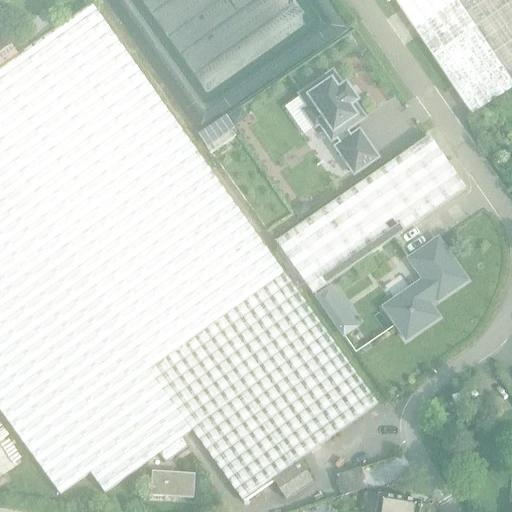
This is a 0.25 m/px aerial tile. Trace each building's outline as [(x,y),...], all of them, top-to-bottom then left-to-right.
[(511,0),(393,0),(470,116),(511,88),(511,82),(510,80),(511,78),(511,0)] [(298,463),(377,405),(91,5),(18,56),(0,68),(0,411),(59,494),(89,473),(104,493),(159,455),(165,463),(187,447),(181,439),(191,432),(243,502),(272,480),(298,463)] [(0,68),(18,56),(4,37),(0,39),(0,68)] [(332,74),(301,95),(301,96),(308,107),(302,111),(313,127),(314,129),(319,126),(331,143),(336,139),(340,144),(333,148),(353,177),(377,161),(375,158),(358,133),(352,138),(346,130),(363,118),(352,104),(355,102),(345,87),(342,89),(332,74)] [(241,109),(229,117),(235,127),(247,119),(241,109)] [(225,115),(198,134),(208,147),(231,131),(235,128),(225,115)] [(208,147),(206,148),(210,153),(235,136),(231,131),(208,147)] [(466,188),(429,137),(276,243),(313,294),(466,188)] [(304,202),(293,210),(300,219),(311,212),(304,202)] [(465,281),(437,240),(409,260),(424,281),(384,308),(406,339),(437,318),(429,306),(465,281)] [(328,287),(314,297),(323,311),(338,301),(328,287)] [(473,385),(451,397),(457,407),(479,396),(473,385)] [(272,480),(273,481),(286,499),(312,482),(298,463),(272,480)] [(366,487),(364,481),(360,469),(338,476),(344,494),(366,487)] [(194,499),(195,481),(195,477),(155,474),(153,497),(194,499)] [(419,511),(421,502),(379,496),(376,511),(419,511)]
